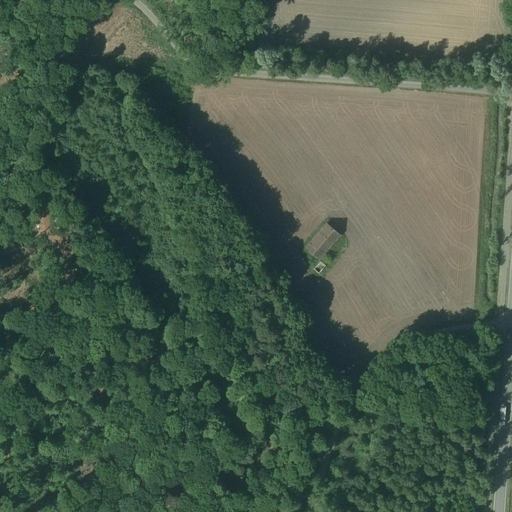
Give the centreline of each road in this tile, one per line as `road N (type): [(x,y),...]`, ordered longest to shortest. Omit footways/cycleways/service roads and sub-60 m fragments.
road 1 (residential): [(129,0),(214,55),(255,65),(511,93)]
road 2 (secondary): [(511,321),(498,511)]
